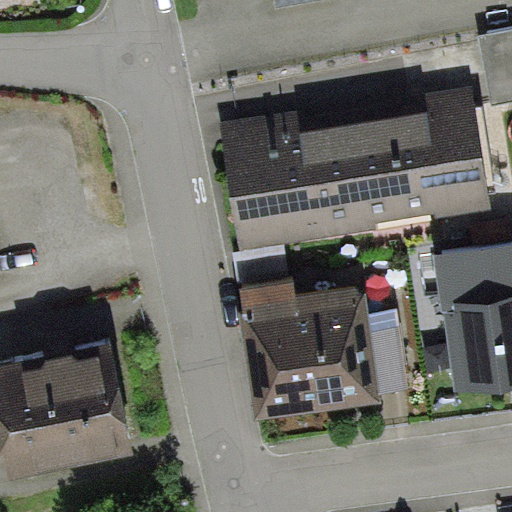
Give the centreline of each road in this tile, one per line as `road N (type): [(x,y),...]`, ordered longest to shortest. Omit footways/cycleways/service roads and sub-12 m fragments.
road 1 (residential): [(146,54),(228,488)]
road 2 (residential): [(511,447),(228,488)]
road 3 (residential): [(146,54),(0,51)]
